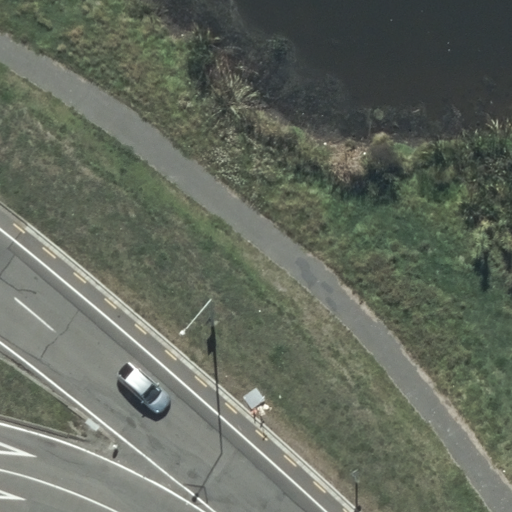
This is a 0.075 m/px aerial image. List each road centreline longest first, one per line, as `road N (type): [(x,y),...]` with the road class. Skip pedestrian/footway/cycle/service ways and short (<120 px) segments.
road 1 (tertiary): [(0,284),(278,511)]
road 2 (tertiary): [(121,511),(0,470)]
